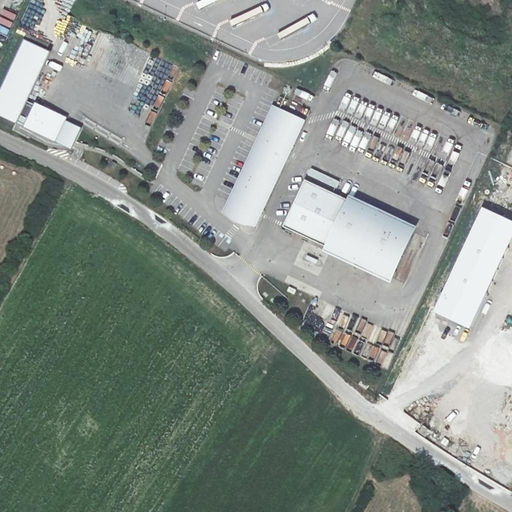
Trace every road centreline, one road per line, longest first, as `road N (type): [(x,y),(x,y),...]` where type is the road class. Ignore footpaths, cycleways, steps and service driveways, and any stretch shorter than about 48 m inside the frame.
road 1 (residential): [(511,505),(383,422),(145,216),(0,138)]
road 2 (unknown): [(263,259),(380,304),(403,290),(438,225),(432,214),(325,156),(313,157),(302,162),(262,245)]
road 3 (unknown): [(163,0),(278,51),(310,44),(346,0)]
